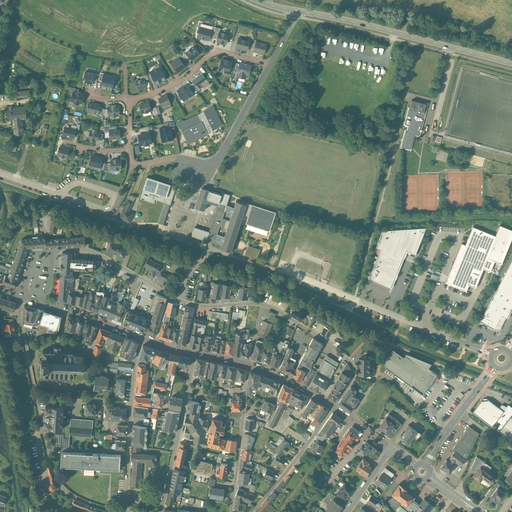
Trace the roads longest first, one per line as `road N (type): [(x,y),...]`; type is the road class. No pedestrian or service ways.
road 1 (residential): [(125,511),(83,501),(59,484),(34,396)]
road 2 (residential): [(127,98),(171,87),(213,50),(268,65)]
road 3 (secondary): [(296,10),(449,46)]
road 4 (residential): [(334,406),(354,373),(350,359),(262,304)]
road 5 (residential): [(268,65),(217,163),(198,170)]
road 6 (residential): [(141,337),(24,294)]
